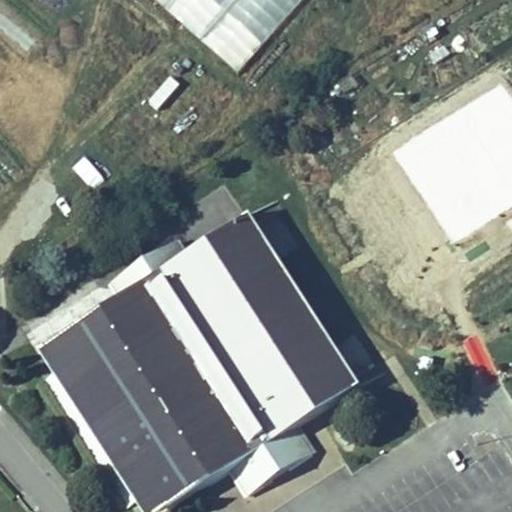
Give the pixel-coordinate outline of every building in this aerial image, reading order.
[(300,0),(154,0),(236,72),(300,0)] [(160,109),(178,82),(167,74),(148,101),(160,109)] [(149,206),(130,219),(139,232),(162,217),(159,213),(155,216),(149,206)] [(359,391),(251,222),(189,262),(172,272),(169,269),(163,273),(165,277),(52,348),(156,511),(170,511),(231,473),(295,432),(359,391)] [(113,287),(123,303),(165,277),(163,273),(169,269),(172,272),(189,262),(179,246),(113,287)] [(156,511),(52,348),(40,355),(141,511),(156,511)] [(231,473),(247,498),(311,457),(295,432),(231,473)]
